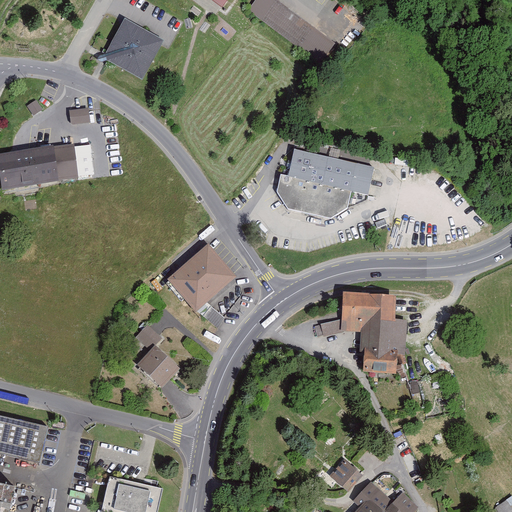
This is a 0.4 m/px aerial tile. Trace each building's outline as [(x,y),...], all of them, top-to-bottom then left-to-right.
[(209,0),(222,10),(229,0),(209,0)] [(274,0),(256,0),(248,10),(320,64),(335,45),(274,0)] [(163,42),(125,20),(102,59),(141,81),(163,42)] [(27,107),(33,116),(42,110),(36,101),(27,107)] [(70,111),(71,126),(90,124),(89,109),(70,111)] [(54,148),(0,155),(0,179),(2,192),(59,184),(59,182),(79,179),(79,178),(95,175),(90,146),(74,148),(74,146),(54,148)] [(277,194),(288,210),(331,220),(348,209),(351,192),(370,196),(375,167),(295,150),(289,177),(282,175),(277,194)] [(209,246),(168,281),(196,313),(237,278),(209,246)] [(397,299),(343,295),(342,320),(342,333),(361,334),(360,354),(364,354),(363,374),(397,376),(398,361),(405,361),(407,322),(395,321),(396,314),(397,299)] [(419,302),(397,299),(396,314),(418,316),(419,302)] [(342,320),(315,327),(318,338),(323,336),(323,338),(342,333),(342,320)] [(136,338),(150,352),(162,339),(147,326),(136,338)] [(155,348),(137,367),(162,390),(180,370),(155,348)] [(48,428),(0,416),(0,455),(40,464),(48,428)] [(363,477),(345,461),(330,477),(348,494),(363,477)] [(158,511),(163,490),(110,478),(102,511),(158,511)] [(415,511),(419,509),(402,494),(393,504),(371,483),(353,503),(360,509),(356,511),(415,511)] [(500,511),(509,511),(511,510),(511,495),(496,505),(500,511)]
